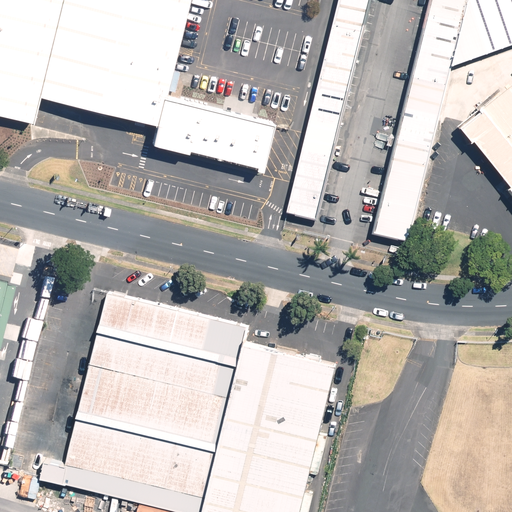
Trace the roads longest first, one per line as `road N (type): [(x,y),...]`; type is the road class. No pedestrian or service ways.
road 1 (tertiary): [(511,301),(428,301),(0,193)]
road 2 (unknown): [(324,275),(391,0)]
road 3 (unknown): [(323,0),(281,195)]
